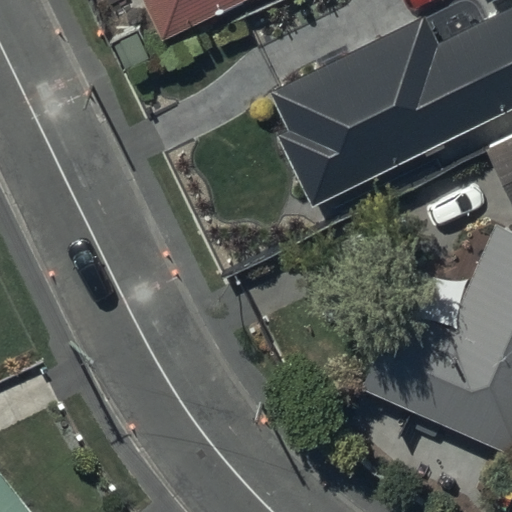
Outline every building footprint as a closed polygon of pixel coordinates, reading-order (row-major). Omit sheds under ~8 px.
[(144,0),(161,33),(228,0),(144,0)] [(277,129),(310,199),(511,101),(511,0),(497,0),(434,31),(425,12),(272,85),(287,117),(277,129)] [(511,195),(511,131),(488,142),(511,195)] [(403,298),(366,383),(511,445),(511,220),(501,216),(455,321),(403,298)] [(0,511),(20,511),(0,487),(0,511)]
